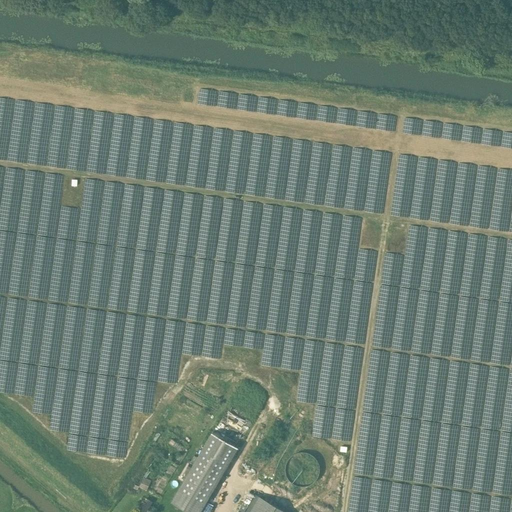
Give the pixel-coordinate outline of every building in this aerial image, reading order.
[(201,511),(240,446),(214,431),(174,500),(194,511),(201,511)] [(322,471),(322,467),(321,464),(319,461),(317,458),(315,456),(312,454),(308,453),(305,452),(301,452),(297,453),(294,454),(291,456),(289,458),(287,461),(286,465),(285,468),(285,472),(285,475),(286,479),(289,483),(291,485),(294,487),(298,489),(302,490),(305,490),(309,489),(312,487),(315,485),(318,482),(320,479),(321,475),(322,471)] [(139,486),(147,489),(151,479),(144,476),(139,486)] [(286,511),(255,495),(245,511),(286,511)] [(152,511),(157,504),(144,497),(137,508),(144,511),(152,511)]
